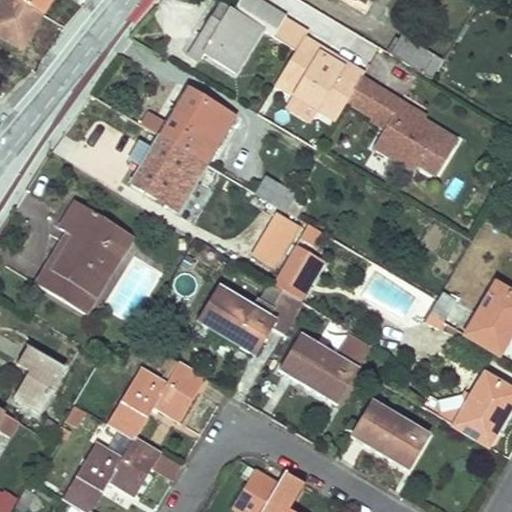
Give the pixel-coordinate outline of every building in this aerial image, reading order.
[(0,40),(10,46),(16,36),(23,40),(46,0),(1,0),(0,2),(0,40)] [(249,0),(242,0),(240,4),(245,7),(276,26),(280,18),(249,0)] [(220,6),(190,55),(198,59),(202,54),(235,73),(261,31),(270,36),(276,26),(245,7),(238,18),(220,6)] [(16,36),(10,46),(17,50),(23,40),(16,36)] [(302,39),(295,50),(273,88),(291,98),(317,113),(330,121),(341,102),(332,96),(346,72),(324,59),(328,54),(302,39)] [(400,40),(389,57),(429,81),(440,63),(400,40)] [(346,72),(332,96),(341,102),(344,104),(357,78),(346,72)] [(361,81),(344,104),(370,120),(385,95),(361,81)] [(167,124),(157,140),(203,167),(231,119),(186,92),(176,108),(180,110),(172,127),(167,124)] [(385,95),(370,120),(385,129),(372,151),(392,163),(395,157),(414,168),(433,179),(456,143),(421,122),(397,109),(400,103),(385,95)] [(291,98),(285,108),(311,122),(317,113),(291,98)] [(400,103),(397,109),(421,122),(424,117),(400,103)] [(176,108),(167,124),(172,127),(180,110),(176,108)] [(141,167),(130,185),(176,212),(203,167),(157,140),(150,151),(156,154),(146,169),(141,167)] [(150,151),(141,167),(146,169),(156,154),(150,151)] [(395,157),(392,163),(410,174),(414,168),(395,157)] [(265,180),(254,197),(284,215),(294,197),(265,180)] [(76,205),(62,229),(68,233),(75,236),(43,290),(86,315),(120,257),(102,246),(114,227),(76,205)] [(316,246),(322,229),(304,223),(298,240),(316,246)] [(114,227),(102,246),(120,257),(132,237),(114,227)] [(68,233),(36,286),(43,290),(75,236),(68,233)] [(298,251),(279,285),(299,296),(319,263),(298,251)] [(511,295),(496,286),(466,336),(499,356),(511,333),(511,295)] [(219,289),(199,323),(253,355),(270,328),(283,336),(303,303),(283,291),(267,316),(219,289)] [(443,293),(430,315),(443,323),(456,301),(443,293)] [(430,315),(423,327),(438,331),(443,323),(430,315)] [(339,347),(361,359),(370,344),(347,332),(339,347)] [(303,337),(281,372),(336,404),(358,370),(303,337)] [(29,350),(19,366),(31,374),(16,401),(38,414),(63,370),(29,350)] [(169,359),(163,369),(171,375),(178,365),(169,359)] [(140,370),(107,425),(133,441),(153,408),(179,422),(204,380),(178,365),(171,375),(166,384),(140,370)] [(439,404),(432,415),(488,449),(511,409),(511,392),(486,377),(475,399),(468,395),(439,404)] [(374,404),(352,439),(408,471),(429,438),(374,404)] [(20,424),(0,411),(0,433),(11,440),(20,424)] [(96,445),(62,500),(81,511),(90,511),(108,484),(133,497),(158,455),(133,441),(122,460),(96,445)] [(257,472),(233,511),(235,511),(289,511),(288,511),(304,485),(286,474),(280,485),(257,472)] [(8,511),(14,503),(4,497),(0,503),(0,511),(8,511)]
